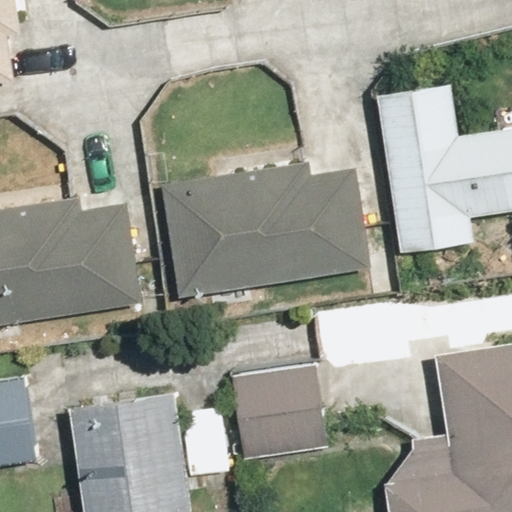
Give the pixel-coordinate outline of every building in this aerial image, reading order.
[(0,0),(0,79),(47,72),(35,0),(0,0)] [(463,78),(393,89),(418,248),(489,236),(484,209),(511,205),(511,125),(472,130),(463,78)] [(372,161),(179,184),(192,291),(385,268),(372,161)] [(0,320),(160,297),(146,200),(98,207),(97,196),(0,210),(0,320)] [(430,436),(400,478),(406,511),(511,511),(511,338),(450,348),(464,430),(430,436)] [(334,360),(252,367),(260,452),(342,445),(334,360)] [(203,511),(182,371),(74,387),(93,511),(203,511)] [(41,379),(0,382),(0,466),(47,463),(41,379)]
